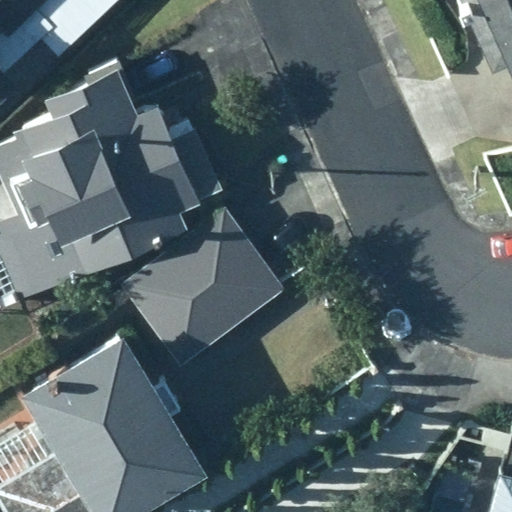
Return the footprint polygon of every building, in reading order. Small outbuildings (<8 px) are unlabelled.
[(0,0),(0,79),(9,71),(0,61),(0,46),(29,20),(46,38),(55,29),(62,37),(101,0),(0,0)] [(511,0),(471,0),(499,61),(511,66),(502,97),(511,100),(511,137),(511,142),(511,0)] [(0,194),(0,287),(174,209),(165,188),(208,168),(182,109),(157,120),(139,80),(121,88),(117,78),(124,75),(107,36),(61,58),(66,68),(47,77),(52,89),(28,100),(23,88),(0,98),(0,110),(1,113),(0,113),(0,180),(5,193),(0,194)] [(276,280),(215,203),(118,280),(179,357),(276,280)] [(0,463),(0,504),(4,511),(89,511),(187,446),(154,397),(166,388),(147,363),(140,367),(98,305),(0,361),(0,365),(26,411),(0,425),(0,463)] [(511,511),(511,467),(494,463),(483,511),(511,511)]
